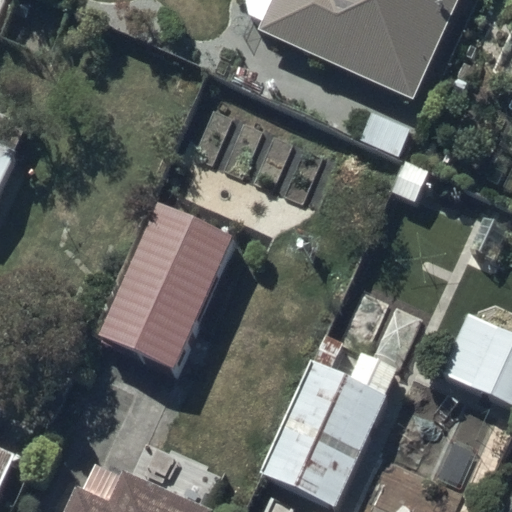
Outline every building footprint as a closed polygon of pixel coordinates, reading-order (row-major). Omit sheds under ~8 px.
[(280,0),(264,38),(420,103),(462,0),(280,0)] [(337,86),(242,41),(226,75),(403,160),(416,133),(333,93),(337,86)] [(0,203),(31,128),(0,115),(0,203)] [(241,249),(164,213),(102,341),(180,378),(241,249)] [(511,335),(471,318),(445,378),(511,407),(511,335)] [(340,511),(404,370),(330,338),(267,480),(340,511)] [(117,508),(81,491),(72,511),(210,511),(131,477),(117,508)]
